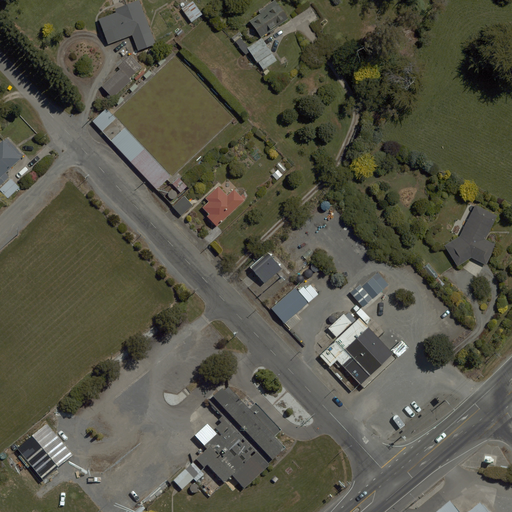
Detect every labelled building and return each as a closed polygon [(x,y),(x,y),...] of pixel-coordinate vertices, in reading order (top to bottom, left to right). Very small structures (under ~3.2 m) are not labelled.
[(116,13),(99,18),(108,44),(134,35),(139,49),(157,43),(142,0),(126,0),(113,5),(116,13)] [(290,16),(278,0),(250,22),(263,37),(290,16)] [(204,13),(194,1),(181,10),(191,23),(204,13)] [(179,23),(172,11),(164,16),(171,28),(179,23)] [(246,55),(250,52),(263,70),(278,59),(263,38),(249,48),(244,41),(239,45),(246,55)] [(103,131),(117,117),(106,106),(92,120),(103,131)] [(170,177),(124,127),(110,140),(157,189),(170,177)] [(25,155),(7,136),(0,142),(0,186),(11,176),(7,172),(25,155)] [(177,173),(169,180),(181,192),(189,185),(177,173)] [(21,187),(11,177),(0,189),(9,199),(21,187)] [(220,182),(199,201),(211,214),(206,219),(215,229),(247,199),(242,194),(228,179),(222,184),(220,182)] [(185,197),(175,205),(183,215),(193,207),(185,197)] [(459,234),(457,233),(444,256),(468,270),(474,259),(485,265),(498,242),(488,236),(497,219),(474,206),(459,234)] [(293,264),(300,271),(317,255),(311,248),(293,264)] [(271,251),(252,267),(266,283),(285,267),(271,251)] [(323,268),(316,261),(309,268),(316,274),(323,268)] [(363,306),(392,281),(378,265),(349,290),(363,306)] [(298,314),(321,292),(311,282),(306,286),(302,282),(293,291),(289,287),(269,307),(291,329),(302,318),(298,314)] [(360,381),(391,351),(357,317),(318,355),(331,368),(339,360),(360,381)] [(257,402),(247,412),(222,387),(205,404),(217,416),(190,443),(242,494),(284,452),(272,441),(284,429),(257,402)] [(197,482),(204,475),(190,460),(183,466),(186,469),(173,481),(183,491),(187,487),(195,495),(203,487),(197,482)]
